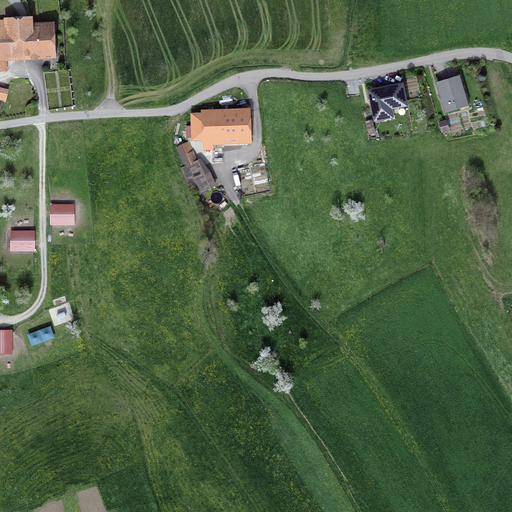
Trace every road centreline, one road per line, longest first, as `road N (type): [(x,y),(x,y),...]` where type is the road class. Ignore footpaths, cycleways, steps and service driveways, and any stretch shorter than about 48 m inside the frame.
road 1 (unclassified): [(511,59),(480,53),(347,75),(264,73),(176,109),(0,123)]
road 2 (track): [(457,511),(357,360),(268,255),(240,206),(229,164)]
